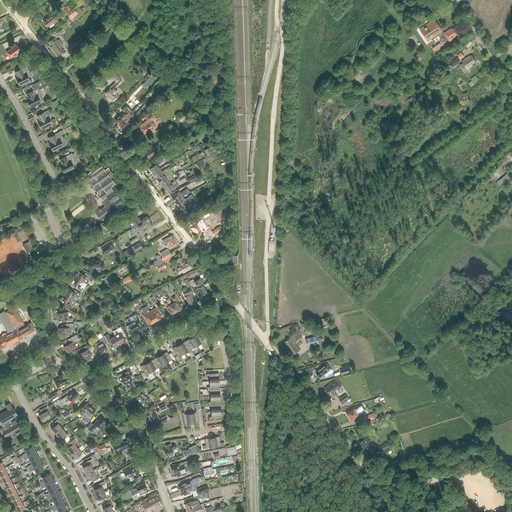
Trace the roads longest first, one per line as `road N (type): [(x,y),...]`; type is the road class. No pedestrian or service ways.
road 1 (residential): [(228,300),(21,21)]
road 2 (residential): [(265,341),(391,506)]
road 3 (unclassified): [(145,443),(227,426),(225,358),(211,309)]
road 4 (unclassified): [(52,360),(46,295),(72,256),(57,187)]
road 5 (unclassified): [(91,511),(12,382)]
road 6 (unknown): [(511,467),(479,444),(415,468),(381,494)]
road 7 (unclassified): [(88,379),(211,309)]
